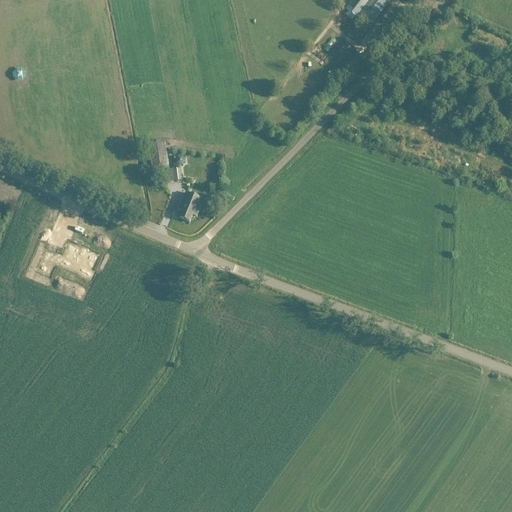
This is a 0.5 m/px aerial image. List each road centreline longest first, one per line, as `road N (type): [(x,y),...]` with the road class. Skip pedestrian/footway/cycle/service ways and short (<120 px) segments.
road 1 (unclassified): [(445,0),(193,250)]
road 2 (unclassified): [(511,372),(193,250)]
road 3 (unclassified): [(193,250),(0,158)]
